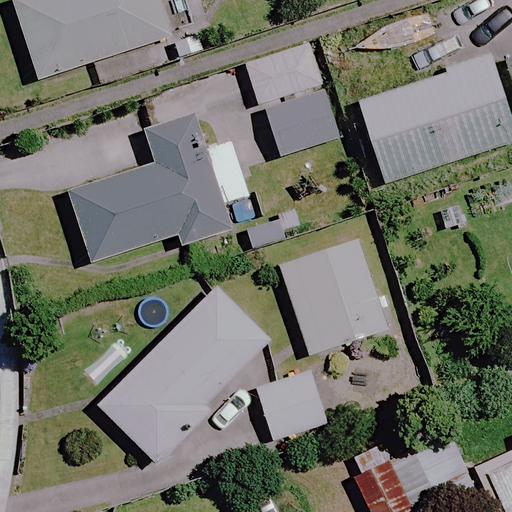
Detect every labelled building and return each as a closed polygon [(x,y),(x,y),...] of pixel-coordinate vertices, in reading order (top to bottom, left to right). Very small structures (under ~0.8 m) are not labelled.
[(169,42),(155,0),(23,0),(13,3),(39,83),(169,42)] [(338,143),(308,47),(247,65),(278,162),(338,143)] [(511,61),(501,65),(511,99),(511,61)] [(511,147),(485,67),(359,108),(384,188),(511,147)] [(201,151),(191,119),(145,134),(156,170),(68,199),(90,268),(177,240),(180,252),(230,236),(222,209),(249,200),(230,142),(201,151)] [(388,333),(356,244),(277,272),(309,361),(388,333)] [(268,345),(215,291),(97,409),(156,469),(211,415),(204,408),(268,345)] [(326,422),(312,374),(255,391),(269,439),(326,422)] [(511,511),(511,431),(508,433),(511,440),(511,454),(480,470),(499,511),(511,511)]
